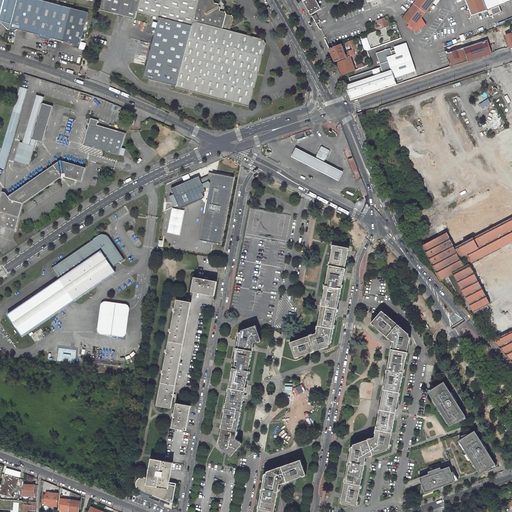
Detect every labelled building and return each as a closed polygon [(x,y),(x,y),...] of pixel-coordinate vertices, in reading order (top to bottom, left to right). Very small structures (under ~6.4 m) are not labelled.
[(0,0),(0,20),(2,22),(8,30),(10,30),(17,0),(0,0)] [(88,13),(39,0),(17,0),(10,30),(15,31),(18,29),(39,35),(40,38),(49,40),(52,39),(73,44),(74,47),(79,48),(88,13)] [(160,17),(145,77),(177,86),(176,87),(251,107),(267,46),(269,45),(264,37),(262,38),(232,30),(230,30),(231,27),(233,27),(236,18),(234,15),(229,13),(227,11),(226,11),(222,10),(223,8),(221,7),(219,8),(218,6),(219,6),(220,3),(217,3),(215,0),(103,0),(101,9),(136,18),(138,11),(160,17)] [(315,0),(303,0),(311,14),(320,9),(315,0)] [(416,0),(403,16),(410,22),(408,24),(413,28),(415,25),(434,0),(416,0)] [(511,0),(465,0),(471,15),(482,12),(490,9),(493,15),(501,12),(499,6),(511,0)] [(378,30),(389,26),(387,22),(385,18),(379,20),(378,21),(378,23),(376,24),(378,30)] [(350,41),(353,49),(355,55),(359,53),(354,39),(350,41)] [(491,53),(487,41),(446,55),(450,67),(491,53)] [(406,43),(376,54),(381,67),(349,78),(351,84),(345,86),(351,101),(396,85),(394,79),(416,71),(406,43)] [(345,53),(342,44),(330,49),(335,62),(345,58),(347,58),(345,53)] [(353,49),(345,53),(347,58),(351,56),(355,55),(353,49)] [(346,60),(339,62),(343,74),(343,75),(355,70),(354,66),(351,56),(347,58),(345,58),(346,60)] [(19,87),(8,127),(7,129),(0,153),(0,166),(4,168),(15,131),(28,89),(19,87)] [(37,93),(23,142),(36,145),(38,140),(32,138),(35,127),(46,131),(51,116),(40,113),(43,102),(45,96),(37,93)] [(51,116),(54,105),(43,102),(40,113),(51,116)] [(85,145),(121,156),(128,135),(99,126),(100,121),(92,119),(85,145)] [(35,127),(32,138),(38,140),(43,141),(46,131),(35,127)] [(20,141),(15,160),(30,164),(36,145),(23,142),(20,141)] [(324,163),(330,151),(322,146),(315,159),(323,164),(324,163)] [(323,164),(315,159),(296,149),(292,157),(339,181),(343,173),(324,163),(323,164)] [(22,208),(24,204),(61,177),(61,174),(66,173),(66,176),(83,181),(87,168),(61,160),(8,196),(6,192),(3,191),(0,200),(0,225),(16,231),(22,208)] [(199,174),(198,171),(170,183),(177,198),(205,186),(203,183),(199,174)] [(233,177),(208,173),(208,175),(207,177),(211,180),(210,183),(199,240),(221,244),(233,177)] [(208,175),(199,174),(203,183),(205,182),(210,183),(211,180),(207,177),(208,175)] [(171,207),(166,232),(179,235),(184,210),(171,207)] [(273,321),(293,215),(250,207),(230,313),(273,321)] [(489,303),(469,264),(511,241),(511,214),(454,245),(447,233),(422,246),(440,281),(453,274),(472,311),(489,303)] [(23,336),(117,274),(115,269),(126,261),(110,237),(108,236),(107,235),(103,235),(102,235),(95,240),(95,241),(53,268),(60,279),(8,314),(23,336)] [(346,247),(331,244),(314,332),(287,343),(294,358),(328,344),(346,247)] [(218,281),(195,277),(193,291),(215,295),(218,281)] [(192,302),(178,299),(158,404),(173,407),(192,302)] [(101,306),(98,329),(127,333),(130,310),(120,309),(119,317),(110,315),(111,307),(101,306)] [(111,307),(110,315),(119,317),(120,309),(111,307)] [(411,337),(381,313),(371,324),(393,342),(375,437),(351,443),(340,502),(355,504),(364,456),(389,450),(411,337)] [(261,340),(256,326),(240,331),(219,445),(232,456),(242,443),(237,439),(255,343),(261,340)] [(511,331),(501,337),(494,341),(511,361),(511,331)] [(461,417),(441,381),(425,389),(445,425),(461,417)] [(192,405),(177,403),(173,426),(187,429),(192,405)] [(472,431),(461,435),(462,437),(458,440),(478,471),(485,466),(487,469),(491,468),(490,466),(495,463),(482,443),(483,442),(481,439),(480,439),(478,437),(476,439),(475,436),(472,431)] [(173,463),(152,459),(148,478),(147,485),(169,489),(170,482),(173,463)] [(306,474),(300,460),(265,473),(257,511),(273,511),(279,484),(306,474)] [(423,487),(424,492),(439,486),(439,487),(443,486),(442,485),(454,481),(452,475),(455,474),(452,471),(451,471),(449,466),(440,469),(440,466),(428,471),(428,473),(419,476),(421,484),(420,488),(423,487)] [(19,477),(4,474),(2,484),(0,483),(0,493),(13,497),(19,477)] [(173,504),(177,484),(170,482),(169,489),(147,485),(148,478),(144,478),(142,478),(140,478),(139,480),(138,481),(137,483),(137,485),(137,487),(138,489),(139,490),(141,491),(173,504)] [(37,494),(38,486),(23,484),(22,495),(34,496),(34,494),(37,494)] [(69,511),(70,500),(70,498),(71,492),(62,488),(61,497),(63,497),(63,499),(61,498),(59,509),(69,511)] [(59,493),(47,492),(45,505),(51,505),(51,504),(58,505),(59,493)] [(76,511),(79,511),(80,501),(78,501),(79,495),(71,492),(70,498),(70,500),(69,511),(76,511)]
